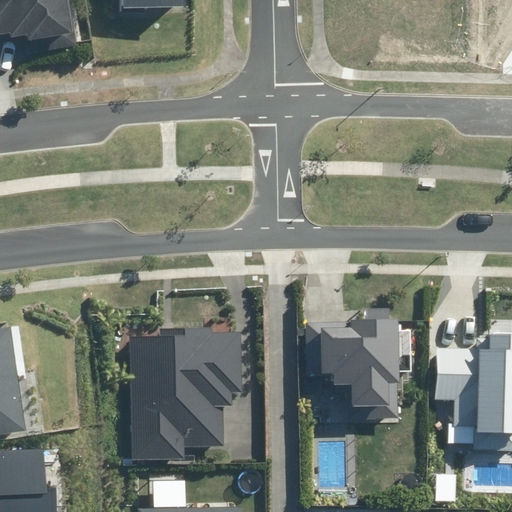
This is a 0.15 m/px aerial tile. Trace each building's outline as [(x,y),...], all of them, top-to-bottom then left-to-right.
[(25,46),(35,45),(36,53),(82,47),(75,0),(0,0),(0,43),(24,40),(25,46)] [(117,0),(117,11),(179,14),(179,0),(117,0)] [(347,386),(348,420),(398,418),(397,383),(400,383),(398,320),(391,320),(391,307),(366,308),(366,319),(304,321),(306,376),(335,375),(335,387),(347,386)] [(0,433),(26,430),(11,326),(0,327),(0,433)] [(133,460),(184,459),(184,446),(224,445),(223,407),(232,406),(232,393),(243,392),(241,332),(213,332),(212,327),(160,328),(160,336),(129,337),(133,460)] [(473,426),(473,450),(511,449),(511,333),(489,334),(489,349),(435,349),(435,399),(454,399),(454,426),(473,426)] [(0,511),(57,511),(56,487),(47,487),(45,450),(0,452),(0,511)]
